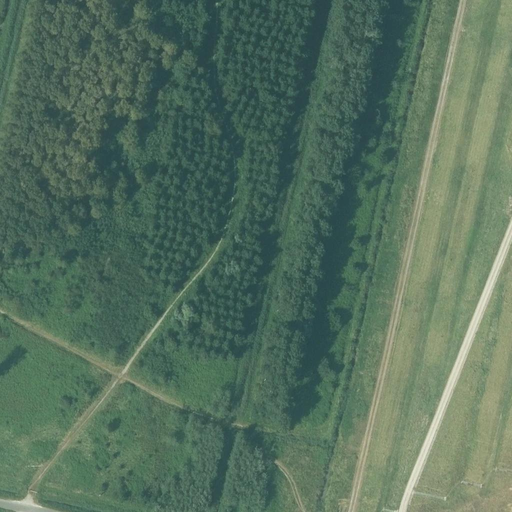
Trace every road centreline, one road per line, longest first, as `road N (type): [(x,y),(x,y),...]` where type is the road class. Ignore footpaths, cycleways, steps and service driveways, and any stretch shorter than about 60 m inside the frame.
road 1 (track): [(350,511),(462,0)]
road 2 (track): [(511,224),(400,511)]
